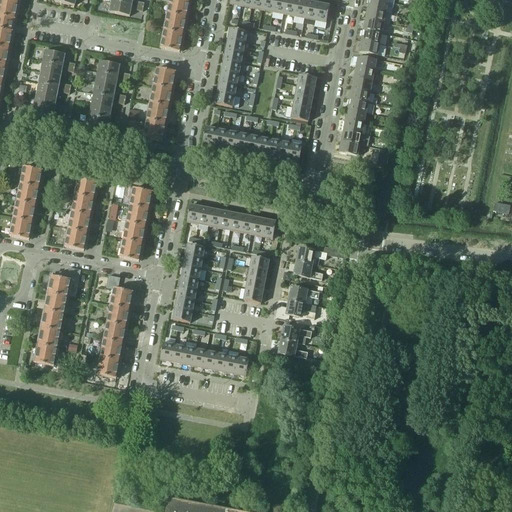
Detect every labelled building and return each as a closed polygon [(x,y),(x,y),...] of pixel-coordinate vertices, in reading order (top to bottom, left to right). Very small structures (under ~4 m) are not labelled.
[(9,51),(12,33),(8,32),(10,23),(14,24),(15,21),(15,20),(18,3),(18,0),(0,0),(0,95),(2,85),(5,68),(9,51)] [(170,0),(161,50),(179,53),(189,0),(170,0)] [(242,0),(241,7),(251,10),(253,0),(242,0)] [(253,0),(251,10),(262,12),(264,0),(253,0)] [(264,0),(262,12),(273,14),(275,0),(264,0)] [(275,0),(273,14),(283,16),(286,0),(275,0)] [(293,0),(286,0),(283,16),(294,18),(297,1),(293,0)] [(394,5),(388,4),(369,0),(368,0),(367,7),(370,7),(369,10),(367,9),(367,11),(391,15),(394,5)] [(297,1),(294,18),(304,20),(308,3),(297,1)] [(131,6),(112,2),(110,13),(129,17),(131,6)] [(308,3),(304,20),(315,22),(318,5),(308,3)] [(318,5),(315,22),(326,24),(329,7),(318,5)] [(389,26),(391,15),(367,11),(365,17),(367,18),(367,20),(365,20),(365,21),(383,25),(389,26)] [(383,25),(365,21),(363,28),(365,28),(365,31),(363,31),(363,32),(381,36),(383,25)] [(230,30),(228,41),(245,45),(247,34),(230,30)] [(381,36),(363,32),(361,39),(363,39),(363,42),(361,41),(360,43),(379,46),(381,36)] [(228,41),(226,52),(243,55),(245,45),(228,41)] [(379,46),(360,43),(359,49),(361,50),(361,52),(359,52),(358,53),(377,57),(379,46)] [(65,56),(45,52),(43,63),(62,67),(65,56)] [(226,52),(224,63),(241,66),(243,55),(226,52)] [(376,62),(358,58),(356,65),(358,66),(358,68),(356,68),(355,69),(374,72),(376,62)] [(62,67),(43,63),(41,74),(60,78),(62,67)] [(120,67),(100,63),(98,74),(117,78),(120,67)] [(224,63),(222,73),(239,77),(241,66),(224,63)] [(374,72),(355,69),(354,76),(356,76),(356,79),(353,78),(353,79),(372,83),(374,72)] [(168,72),(157,70),(144,139),(162,143),(175,74),(176,71),(169,70),(168,72)] [(222,73),(219,84),(236,87),(239,77),(222,73)] [(60,78),(41,74),(39,85),(58,89),(60,78)] [(117,78),(98,74),(96,85),(115,90),(117,78)] [(299,77),(297,88),(314,91),(316,80),(299,77)] [(372,83),(353,79),(352,86),(354,87),(354,89),(351,89),(351,90),(370,94),(372,83)] [(219,84),(217,95),(234,98),(236,87),(219,84)] [(58,89),(39,85),(36,96),(56,100),(58,89)] [(115,90),(96,85),(94,96),(113,100),(115,90)] [(297,88),(295,98),(312,102),(314,91),(297,88)] [(370,94),(351,90),(350,97),(352,97),(351,100),(349,100),(349,101),(368,104),(370,94)] [(217,95),(215,106),(232,109),(234,98),(217,95)] [(56,100),(36,96),(34,106),(54,110),(56,100)] [(113,100),(94,96),(91,107),(111,111),(113,100)] [(295,98),(293,109),(310,112),(312,102),(295,98)] [(368,104),(349,101),(348,107),(350,108),(349,111),(347,110),(347,111),(366,115),(368,104)] [(54,110),(34,106),(32,118),(51,122),(54,110)] [(111,111),(91,107),(89,118),(109,122),(111,111)] [(293,109),(291,120),(308,123),(310,112),(293,109)] [(137,120),(139,112),(130,111),(129,118),(137,120)] [(366,115),(347,111),(346,118),(348,118),(347,121),(345,121),(345,122),(364,126),(366,115)] [(109,122),(89,118),(87,128),(107,132),(109,122)] [(364,126),(345,122),(344,129),(346,129),(345,132),(343,131),(343,133),(362,136),(364,126)] [(206,129),(202,146),(213,148),(217,131),(206,129)] [(217,131),(213,148),(224,150),(227,133),(217,131)] [(227,133),(224,150),(235,152),(238,135),(227,133)] [(362,136),(343,133),(342,139),(344,140),(343,142),(341,142),(341,143),(360,147),(362,136)] [(238,135),(235,152),(245,154),(248,137),(238,135)] [(248,137),(245,154),(256,156),(259,139),(248,137)] [(259,139),(256,156),(266,158),(270,141),(259,139)] [(270,141),(266,158),(277,160),(280,143),(270,141)] [(280,143),(277,160),(288,162),(291,145),(280,143)] [(360,147),(341,143),(339,154),(358,158),(360,147)] [(291,145),(288,162),(299,165),(302,147),(291,145)] [(35,171),(24,169),(10,238),(29,241),(42,172),(42,170),(35,168),(35,171)] [(90,182),(79,180),(65,249),(83,252),(97,183),(97,181),(90,179),(90,182)] [(134,190),(130,208),(120,259),(138,263),(152,194),(152,193),(152,191),(145,190),(144,192),(134,190)] [(494,212),(510,215),(511,205),(495,203),(494,212)] [(190,207),(187,224),(198,226),(201,209),(190,207)] [(201,209),(198,226),(209,228),(212,211),(201,209)] [(212,211),(209,228),(219,230),(223,213),(212,211)] [(223,213),(219,230),(230,232),(233,215),(223,213)] [(233,215),(230,232),(240,234),(244,217),(233,215)] [(244,217),(240,234),(251,236),(254,219),(244,217)] [(254,219),(251,236),(262,238),(265,221),(254,219)] [(265,221),(262,238),(273,240),(276,223),(265,221)] [(188,246),(185,257),(202,260),(205,249),(194,247),(188,246)] [(327,255),(299,250),(296,263),(312,266),(313,259),(326,261),(327,255)] [(185,257),(183,268),(200,271),(202,260),(185,257)] [(252,258),(250,270),(267,273),(269,262),(257,260),(252,258)] [(312,266),(296,263),(294,277),(321,282),(323,276),(311,274),(312,266)] [(183,268),(181,278),(198,282),(200,271),(183,268)] [(78,284),(80,272),(69,270),(67,281),(70,282),(78,284)] [(250,270),(248,280),(265,284),(267,273),(250,270)] [(118,291),(120,280),(108,277),(107,283),(106,287),(106,289),(114,291),(114,290),(118,291)] [(52,278),(48,295),(35,364),(53,368),(70,282),(67,281),(52,278)] [(181,278),(179,289),(196,292),(198,282),(181,278)] [(248,280),(246,291),(263,294),(265,284),(248,280)] [(179,289),(177,299),(194,303),(196,292),(179,289)] [(319,295),(291,289),(289,303),(304,306),(306,298),(318,301),(319,295)] [(125,292),(118,291),(114,290),(114,291),(97,376),(116,380),(132,294),(133,291),(126,290),(125,292)] [(246,291),(243,302),(260,305),(263,294),(246,291)] [(177,299),(175,310),(192,313),(194,303),(177,299)] [(304,306),(289,303),(286,316),(314,321),(315,315),(303,313),(304,306)] [(175,310),(173,321),(190,324),(192,313),(175,310)] [(312,334),(284,328),(281,342),(297,345),(298,338),(310,340),(312,334)] [(297,345),(281,342),(278,355),(306,361),(308,354),(295,352),(297,345)] [(163,344),(160,361),(171,364),(174,347),(163,344)] [(174,347),(171,364),(182,366),(185,349),(174,347)] [(185,349),(182,366),(192,368),(196,351),(185,349)] [(196,351),(192,368),(203,370),(206,353),(196,351)] [(206,353),(203,370),(213,372),(217,355),(206,353)] [(217,355),(213,372),(224,374),(227,357),(217,355)] [(227,357),(224,374),(235,376),(238,359),(227,357)] [(238,359),(235,376),(246,378),(249,361),(238,359)] [(165,511),(236,511),(168,499),(165,511)]
